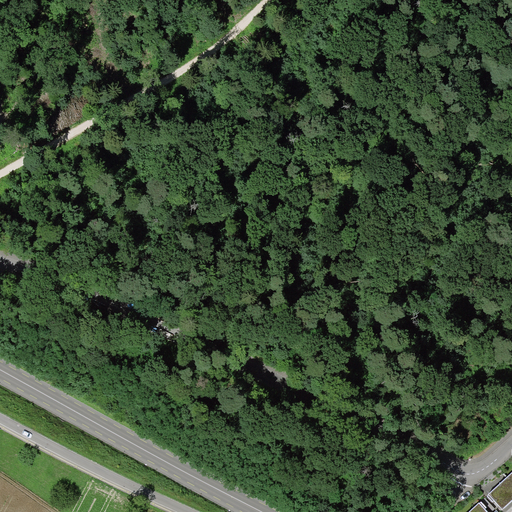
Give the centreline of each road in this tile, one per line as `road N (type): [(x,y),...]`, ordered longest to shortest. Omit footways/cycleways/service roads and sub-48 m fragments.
road 1 (track): [(268,0),(182,72),(0,173)]
road 2 (secondary): [(0,370),(260,511)]
